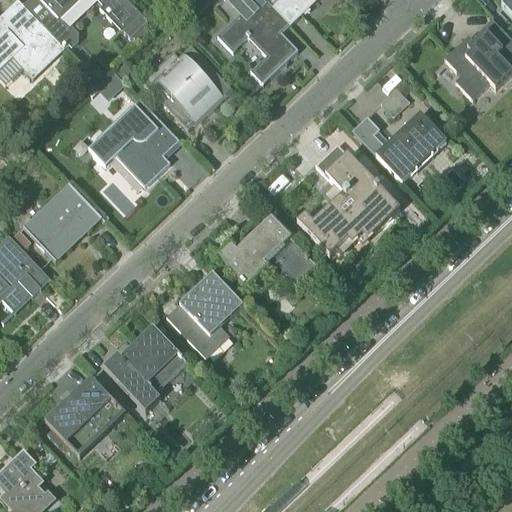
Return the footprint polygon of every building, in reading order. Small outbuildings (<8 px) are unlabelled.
[(30,0),(21,9),(64,54),(68,50),(71,53),(77,47),(78,38),(71,32),(68,35),(58,25),(84,0),(90,0),(101,11),(98,14),(120,37),(140,18),(122,0),(30,0)] [(284,68),(297,56),(285,43),(283,45),(279,40),(281,38),(289,30),(271,12),(267,7),(266,8),(258,0),(226,0),(227,1),(242,17),(217,41),(232,57),(233,56),(247,42),(266,62),(252,75),(251,75),(250,76),(262,89),(279,73),(277,72),(282,67),(284,69),(284,68)] [(282,2),(271,12),(289,30),(321,0),(286,0),(283,3),(282,2)] [(511,0),(500,10),(511,22),(511,0)] [(0,73),(12,63),(32,84),(34,83),(33,81),(61,54),(62,56),(64,54),(21,9),(20,8),(9,18),(3,24),(0,27),(0,26),(0,73)] [(148,40),(142,33),(133,42),(139,48),(148,40)] [(444,64),(460,81),(454,87),(472,105),(489,89),(494,95),(511,77),(511,76),(507,71),(511,66),(511,45),(500,33),(490,42),(484,36),(473,47),(468,41),(444,64)] [(141,87),(160,107),(187,135),(200,123),(196,120),(214,103),(217,107),(231,94),(190,52),(178,64),(176,62),(158,79),(154,75),(141,87)] [(113,76),(122,86),(131,76),(122,67),(113,76)] [(122,86),(113,76),(96,92),(108,105),(125,89),(122,86)] [(380,108),(393,122),(408,107),(396,93),(380,108)] [(134,112),(98,145),(99,146),(89,156),(90,157),(104,172),(105,174),(116,163),(131,178),(144,192),(169,168),(161,159),(166,154),(176,145),(176,146),(177,145),(142,107),(136,113),(134,112)] [(376,161),(375,162),(400,188),(401,188),(410,180),(411,179),(410,179),(435,155),(436,156),(436,155),(445,147),(444,146),(445,146),(420,119),(419,120),(419,119),(410,127),(409,127),(387,147),(378,137),(364,149),(376,161)] [(366,121),(351,136),(364,150),(364,149),(378,137),(379,135),(366,121)] [(0,159),(10,169),(20,159),(10,149),(0,159)] [(304,220),(296,228),(329,262),(335,256),(340,261),(357,245),(361,250),(368,244),(365,241),(363,243),(361,241),(372,231),(377,236),(399,215),(337,150),(315,170),(342,199),(312,228),(304,220)] [(23,234),(53,266),(100,222),(70,190),(23,234)] [(262,231),(263,231),(236,257),(230,251),(218,262),(246,291),(267,272),(266,271),(271,266),(295,291),(315,272),(270,224),(262,231)] [(12,244),(24,256),(31,249),(20,237),(12,244)] [(0,305),(1,304),(13,316),(30,300),(31,301),(40,293),(39,292),(48,283),(11,243),(0,253),(0,305)] [(220,332),(230,323),(242,311),(212,279),(166,323),(205,365),(229,342),(220,332)] [(102,372),(144,416),(159,403),(155,399),(186,368),(153,334),(134,352),(129,347),(102,372)] [(79,463),(114,429),(125,419),(90,383),(89,384),(90,385),(75,399),(74,398),(73,399),(74,400),(46,426),(45,425),(45,426),(79,463)] [(0,476),(0,495),(4,500),(5,498),(9,502),(2,509),(5,511),(42,511),(50,505),(38,492),(43,487),(31,474),(36,469),(23,455),(0,476)]
